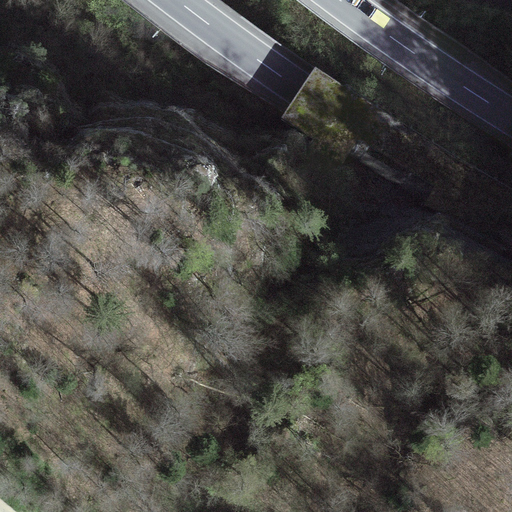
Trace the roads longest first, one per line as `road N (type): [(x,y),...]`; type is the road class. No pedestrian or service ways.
road 1 (motorway): [(177,0),(320,102),(511,220)]
road 2 (motorway): [(511,116),(341,0)]
